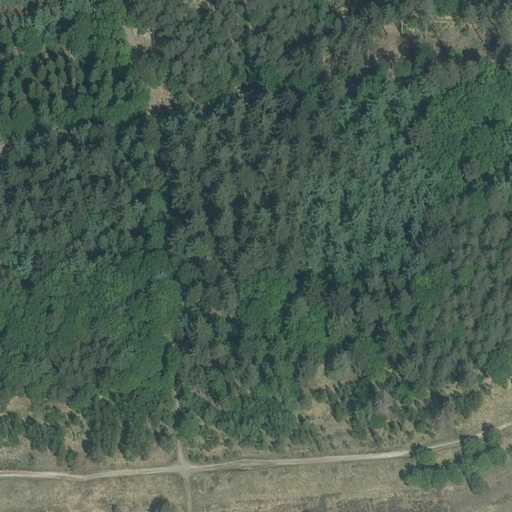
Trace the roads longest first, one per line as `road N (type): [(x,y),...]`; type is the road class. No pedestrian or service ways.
road 1 (track): [(511,60),(282,98)]
road 2 (track): [(150,123),(0,150)]
road 3 (track): [(282,98),(150,123)]
road 4 (track): [(150,123),(109,0)]
